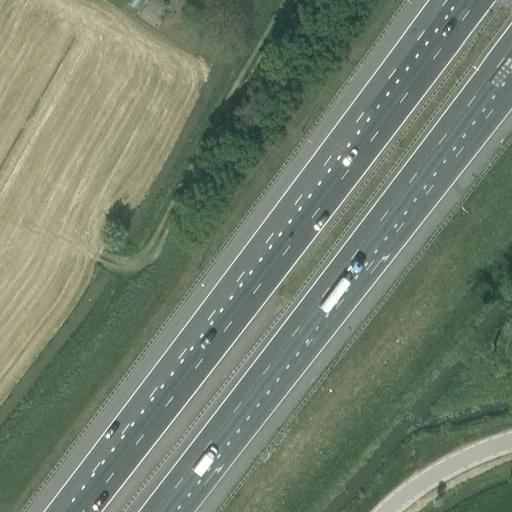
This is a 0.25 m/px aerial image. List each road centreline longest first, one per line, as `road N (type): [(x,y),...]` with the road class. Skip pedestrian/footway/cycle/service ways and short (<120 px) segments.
road 1 (motorway): [(464,0),(71,511)]
road 2 (motorway): [(164,511),(511,70)]
road 3 (tertiary): [(389,511),(467,458),(511,445)]
